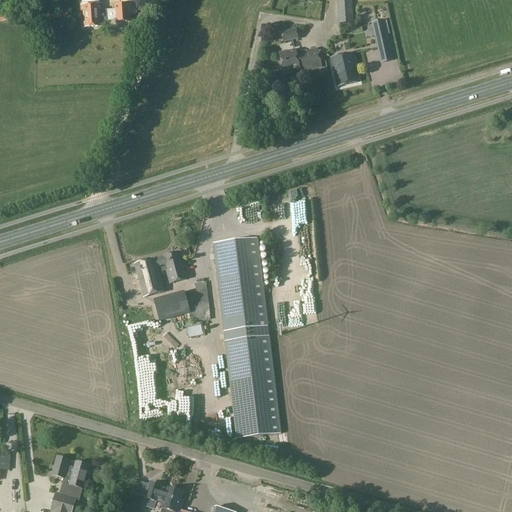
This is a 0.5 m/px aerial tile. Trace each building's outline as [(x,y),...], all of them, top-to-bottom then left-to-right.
[(353,24),(351,0),(337,0),(339,25),(353,24)] [(82,6),(80,6),(81,12),(81,18),(82,28),(102,27),(102,21),(115,20),(116,22),(130,21),(129,4),(114,5),(115,12),(101,13),(101,5),(99,5),(82,6)] [(12,10),(0,10),(0,22),(13,22),(12,10)] [(298,39),(296,29),(281,33),(283,43),(298,39)] [(382,34),(375,36),(378,52),(390,49),(386,33),(382,34)] [(296,50),(295,50),(278,54),(283,74),(299,70),(299,72),(321,67),(317,48),(296,53),(296,50)] [(330,59),(337,87),(359,82),(352,54),(330,59)] [(257,239),(213,245),(236,439),(281,434),(257,239)] [(163,258),(156,259),(159,271),(166,270),(169,281),(185,277),(179,252),(162,257),(163,258)] [(156,259),(134,264),(143,297),(165,291),(159,271),(156,259)] [(210,320),(206,282),(196,283),(202,321),(210,320)] [(192,292),(182,294),(183,301),(193,299),(192,292)] [(153,321),(183,313),(180,301),(150,308),(153,321)] [(131,312),(119,314),(135,423),(165,419),(149,310),(142,311),(131,312)] [(202,336),(200,322),(186,325),(189,338),(202,336)] [(176,389),(166,328),(154,330),(163,391),(176,389)] [(69,474),(70,468),(67,467),(69,461),(56,458),(52,476),(64,479),(65,473),(69,474)] [(65,473),(64,479),(59,495),(76,500),(78,501),(89,466),(75,462),(74,469),(70,468),(69,474),(65,473)] [(145,498),(144,500),(145,500),(156,503),(156,502),(164,504),(161,511),(172,511),(173,511),(177,511),(180,511),(184,502),(181,501),(183,493),(167,488),(167,491),(161,489),(162,486),(149,483),(148,485),(147,489),(145,496),(145,498)] [(56,494),(50,511),(72,511),(76,500),(59,495),(56,494)]
